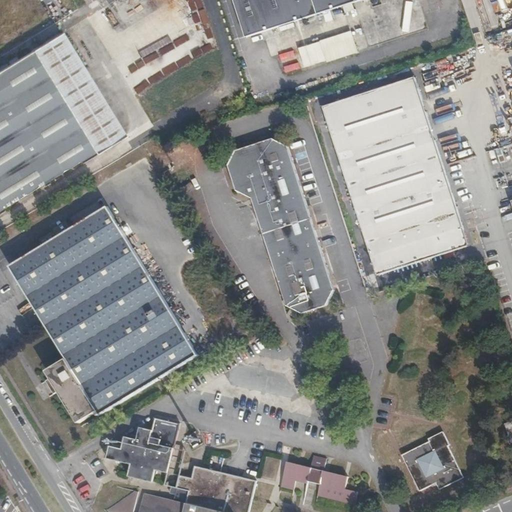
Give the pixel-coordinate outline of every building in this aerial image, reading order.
[(234,0),(247,36),(360,0),(234,0)] [(305,68),(359,52),(353,31),(299,47),(305,68)] [(0,211),(124,136),(62,34),(18,59),(15,56),(0,65),(0,66),(2,69),(0,70),(0,211)] [(463,243),(467,238),(415,77),(322,107),(374,268),(379,270),(463,243)] [(272,139),(235,151),(227,167),(236,192),(250,199),(285,306),(301,313),(326,306),(334,292),(288,146),(272,139)] [(51,377),(58,388),(79,423),(96,412),(98,415),(101,415),(199,355),(108,207),(11,266),(67,359),(47,370),(51,377)] [(52,391),(58,388),(51,377),(46,380),(52,391)] [(181,424),(156,418),(153,430),(140,427),(138,439),(126,436),(123,448),(110,446),(107,458),(132,465),(129,477),(154,482),(157,470),(168,473),(181,424)] [(427,439),(401,452),(419,489),(436,480),(439,488),(464,476),(448,443),(449,442),(443,429),(426,437),(427,439)] [(311,467),(287,461),(281,486),(294,490),(297,477),(321,483),(318,495),(355,504),(357,492),(346,489),(348,477),(324,471),(327,459),(314,455),(311,467)] [(249,511),(257,481),(196,466),(193,478),(181,476),(175,500),(147,494),(142,511),(249,511)] [(108,510),(109,511),(133,511),(139,492),(135,491),(108,510)]
